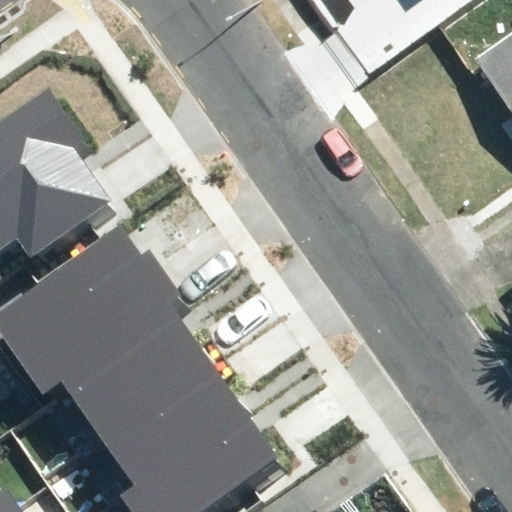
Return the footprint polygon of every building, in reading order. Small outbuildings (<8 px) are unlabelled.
[(511,40),(500,48),(511,67),(511,40)] [(0,131),(31,109),(0,64),(0,131)] [(68,96),(0,145),(0,259),(25,242),(40,263),(123,203),(88,155),(103,145),(68,96)] [(136,234),(18,312),(4,322),(58,403),(81,387),(150,489),(136,498),(145,511),(223,511),(292,466),(189,314),(201,306),(168,257),(156,265),(136,234)] [(0,511),(33,511),(16,488),(0,499),(0,511)]
